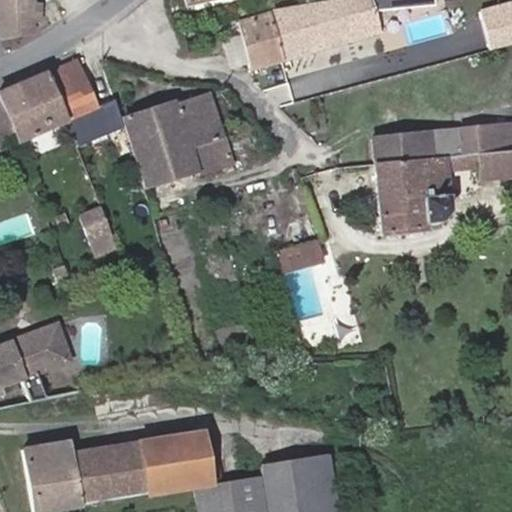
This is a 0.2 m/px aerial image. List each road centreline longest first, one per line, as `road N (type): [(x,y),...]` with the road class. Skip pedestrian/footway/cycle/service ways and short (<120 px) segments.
road 1 (residential): [(0,77),(125,0)]
road 2 (unknown): [(511,189),(445,225),(399,236)]
